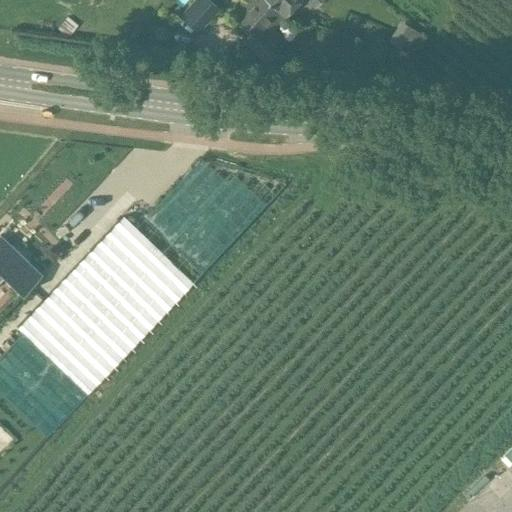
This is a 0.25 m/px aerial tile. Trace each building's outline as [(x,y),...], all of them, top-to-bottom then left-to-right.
[(211,0),(192,0),(179,14),(198,32),(220,8),(211,0)] [(268,33),(288,13),(286,12),(273,0),(243,0),(231,14),(251,32),(244,40),(266,60),(280,44),(268,33)] [(273,0),(286,12),(288,13),(299,0),(309,0),(315,6),(320,0),(273,0)] [(123,215),(102,238),(61,280),(17,327),(87,394),(193,282),(123,215)] [(0,233),(0,281),(4,276),(23,294),(43,273),(0,233)] [(13,307),(20,314),(37,295),(30,288),(13,307)]
